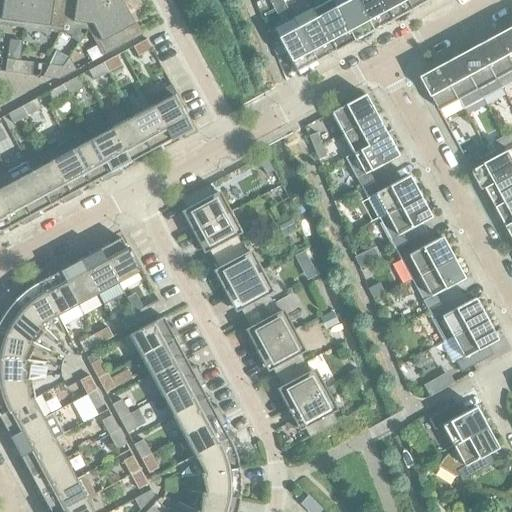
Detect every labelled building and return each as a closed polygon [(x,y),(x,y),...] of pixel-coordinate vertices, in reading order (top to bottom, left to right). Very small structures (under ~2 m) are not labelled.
[(24,26),(27,0),(0,0),(0,15),(2,16),(1,23),(24,26)] [(61,24),(64,0),(27,0),(24,26),(48,30),(49,22),(61,24)] [(108,0),(64,0),(61,24),(89,28),(108,0)] [(134,24),(126,8),(125,6),(123,4),(119,0),(108,0),(89,28),(104,54),(138,35),(132,25),(134,24)] [(282,0),(278,0),(271,4),(277,15),(287,9),(282,0)] [(353,41),(335,7),(331,0),(328,0),(312,9),(316,17),(334,51),(353,41)] [(356,0),(347,0),(335,7),(353,41),(372,30),(356,0)] [(380,0),(356,0),(372,30),(391,20),(380,0)] [(405,0),(380,0),(391,20),(410,10),(405,0)] [(428,0),(405,0),(410,10),(428,0)] [(334,51),(316,17),(297,27),(315,61),(334,51)] [(315,61),(297,27),(278,38),(296,72),(297,71),(299,74),(317,65),(315,61)] [(511,27),(499,35),(511,59),(511,27)] [(511,59),(499,35),(480,45),(503,88),(511,83),(511,59)] [(147,39),(133,47),(138,56),(152,49),(147,39)] [(503,88),(480,45),(461,56),(484,98),(503,88)] [(102,63),(108,73),(122,65),(117,55),(102,63)] [(461,56),(442,66),(460,100),(465,109),(484,98),(461,56)] [(60,80),(76,71),(69,58),(62,67),(53,79),(60,80)] [(18,74),(20,61),(7,59),(5,72),(18,74)] [(20,61),(18,74),(31,76),(33,63),(20,61)] [(108,73),(102,63),(88,71),(93,80),(108,73)] [(53,79),(62,67),(49,65),(42,78),(53,79)] [(460,100),(442,66),(422,77),(440,111),(460,100)] [(76,77),(62,85),(67,94),(81,87),(76,77)] [(67,94),(62,85),(48,92),(53,102),(67,94)] [(148,98),(152,106),(170,140),(182,133),(184,137),(184,139),(197,132),(171,85),(148,98)] [(342,133),(376,115),(365,94),(331,112),(342,133)] [(36,99),(22,106),(27,116),(41,108),(36,99)] [(27,116),(22,106),(8,114),(13,124),(27,116)] [(170,140),(152,106),(132,117),(152,156),(162,151),(161,150),(160,150),(159,146),(170,140)] [(387,135),(376,115),(342,133),(353,153),(387,135)] [(132,117),(111,128),(130,162),(141,156),(143,159),(142,160),(143,161),(152,156),(132,117)] [(111,128),(91,139),(112,177),(122,172),(121,171),(120,172),(118,168),(130,162),(111,128)] [(313,148),(321,144),(317,133),(309,136),(313,148)] [(387,135),(353,153),(364,174),(356,178),(361,188),(388,174),(383,164),(398,156),(387,135)] [(509,144),(504,136),(493,142),(498,150),(509,144)] [(112,177),(91,139),(71,150),(90,183),(101,177),(103,181),(102,181),(103,182),(112,177)] [(90,183),(71,150),(67,141),(47,152),(72,199),(82,194),(81,193),(80,193),(78,189),(90,183)] [(326,156),(321,144),(313,148),(318,159),(326,156)] [(483,190),(487,188),(511,174),(511,153),(510,150),(476,168),(477,170),(473,172),(483,190)] [(72,199),(47,152),(27,163),(49,205),(61,199),(63,203),(62,203),(63,204),(72,199)] [(477,152),(466,158),(470,165),(481,159),(477,152)] [(267,159),(259,163),(266,174),(273,170),(267,159)] [(49,205),(27,163),(7,174),(11,182),(32,221),(41,215),(41,214),(40,215),(38,211),(49,205)] [(393,184),(388,174),(361,188),(378,219),(420,196),(409,175),(393,184)] [(511,174),(487,188),(497,207),(511,199),(511,174)] [(32,221),(11,182),(0,188),(0,208),(10,226),(20,221),(22,224),(22,226),(32,221)] [(192,232),(230,212),(219,191),(214,194),(208,184),(181,199),(186,209),(181,212),(192,232)] [(431,217),(420,196),(378,219),(395,249),(421,235),(416,225),(431,217)] [(511,199),(497,207),(507,226),(511,223),(511,199)] [(10,226),(0,208),(0,230),(1,231),(4,229),(10,226)] [(230,212),(192,232),(203,253),(209,250),(213,259),(241,244),(236,236),(241,233),(230,212)] [(427,245),(421,235),(395,249),(400,259),(408,255),(419,276),(453,257),(442,237),(427,245)] [(106,239),(97,245),(117,283),(140,271),(141,272),(143,272),(131,249),(129,250),(130,251),(128,253),(120,238),(108,244),(106,241),(107,241),(106,239)] [(301,249),(306,247),(302,238),(297,240),(301,249)] [(241,244),(213,259),(218,268),(213,271),(224,292),(262,271),(251,250),(245,253),(241,244)] [(117,283),(97,245),(87,250),(88,250),(90,254),(79,260),(97,294),(117,283)] [(379,259),(373,248),(355,256),(354,257),(359,268),(360,268),(379,259)] [(307,249),(301,252),(304,258),(310,255),(307,249)] [(464,278),(453,257),(419,276),(430,296),(422,300),(428,311),(454,296),(449,287),(464,278)] [(66,261),(57,266),(77,305),(97,294),(79,260),(68,266),(66,263),(67,262),(66,261)] [(77,305),(57,266),(47,271),(47,273),(48,272),(50,276),(39,282),(57,315),(77,305)] [(273,292),(262,271),(224,292),(235,312),(240,309),(245,319),(273,304),(268,295),(273,292)] [(60,320),(57,315),(39,282),(36,284),(32,286),(26,290),(23,292),(19,296),(14,300),(44,329),(60,320)] [(379,283),(367,289),(373,300),(385,294),(379,283)] [(460,306),(454,296),(428,311),(444,341),(452,337),(486,319),(475,298),(460,306)] [(46,331),(44,329),(14,300),(8,307),(5,312),(3,315),(1,317),(0,319),(0,327),(34,344),(46,331)] [(158,300),(146,306),(152,316),(163,309),(158,300)] [(273,304),(245,319),(250,327),(245,330),(256,351),(294,330),(283,309),(277,312),(273,304)] [(152,316),(146,306),(133,313),(139,323),(152,316)] [(139,323),(133,313),(119,320),(125,330),(139,323)] [(321,320),(326,329),(336,325),(332,315),(321,320)] [(140,356),(178,335),(173,325),(172,326),(173,327),(169,329),(162,317),(129,335),(140,356)] [(486,319),(452,337),(463,358),(455,362),(461,372),(494,354),(489,344),(497,340),(486,319)] [(36,345),(34,344),(0,327),(0,357),(29,361),(36,345)] [(107,327),(93,335),(98,344),(112,337),(107,327)] [(305,351),(294,330),(256,351),(267,372),(272,369),(277,378),(305,363),(300,354),(305,351)] [(98,344),(93,335),(79,342),(84,352),(98,344)] [(178,335),(140,356),(151,376),(184,357),(178,346),(182,344),(182,345),(184,345),(178,335)] [(31,362),(29,361),(0,357),(0,384),(29,379),(31,362)] [(184,357),(151,376),(162,396),(200,375),(195,366),(194,366),(194,367),(191,369),(184,357)] [(97,378),(107,373),(99,359),(90,364),(97,378)] [(305,363),(277,378),(282,386),(277,389),(288,410),(326,390),(315,369),(309,371),(305,363)] [(350,377),(357,373),(356,368),(347,372),(350,377)] [(115,387),(107,373),(97,378),(105,393),(115,387)] [(87,395),(97,390),(89,375),(79,381),(87,395)] [(200,375),(162,396),(172,416),(206,398),(200,387),(204,385),(205,385),(200,375)] [(32,379),(29,379),(0,384),(0,416),(33,399),(32,398),(35,397),(32,379)] [(432,380),(423,385),(429,397),(438,392),(432,380)] [(104,404),(97,390),(87,395),(95,409),(104,404)] [(326,390),(288,410),(299,431),(304,428),(309,437),(337,423),(332,413),(337,410),(326,390)] [(206,398),(172,416),(183,436),(222,415),(217,406),(215,406),(216,407),(212,409),(206,398)] [(33,399),(0,416),(0,419),(5,428),(1,430),(1,429),(0,429),(0,430),(5,440),(44,419),(33,399)] [(119,419),(129,413),(121,399),(112,404),(119,419)] [(453,446),(487,427),(476,406),(460,415),(455,405),(428,419),(434,429),(442,425),(453,446)] [(129,413),(119,419),(127,433),(137,428),(129,413)] [(53,415),(44,419),(5,440),(10,449),(11,448),(11,447),(14,445),(20,457),(54,439),(63,435),(53,415)] [(227,425),(222,415),(183,436),(194,456),(228,438),(222,427),(225,425),(226,425),(227,425)] [(109,435),(118,430),(111,416),(101,421),(109,435)] [(487,427),(453,446),(454,448),(452,449),(447,454),(438,467),(456,477),(459,476),(462,481),(488,466),(483,456),(498,448),(487,427)] [(118,430),(109,435),(116,449),(126,444),(118,430)] [(236,457),(234,452),(233,450),(231,445),(228,438),(194,456),(190,459),(198,475),(238,467),(238,465),(236,460),(236,457)] [(26,480),(65,459),(54,439),(20,457),(26,468),(23,470),(22,469),(21,470),(26,480)] [(141,459),(151,454),(143,439),(133,445),(141,459)] [(151,454),(141,459),(149,473),(158,468),(151,454)] [(130,475),(140,470),(132,456),(123,461),(130,475)] [(65,459),(26,480),(31,489),(32,488),(32,487),(36,486),(42,497),(76,480),(65,459)] [(499,466),(498,470),(502,474),(507,473),(508,468),(504,464),(499,466)] [(239,470),(238,468),(238,467),(198,475),(195,475),(199,493),(239,498),(239,493),(240,491),(240,485),(240,483),(240,478),(239,475),(239,470)] [(140,470),(130,475),(138,489),(147,484),(140,470)] [(63,511),(87,500),(76,480),(42,497),(48,508),(44,510),(44,509),(43,510),(43,511),(63,511)] [(154,495),(151,490),(134,499),(140,510),(154,495)] [(196,492),(194,510),(197,511),(236,511),(237,511),(238,505),(238,501),(239,498),(199,493),(196,492)] [(301,503),(309,511),(319,511),(321,510),(307,497),(301,503)] [(93,511),(87,500),(63,511),(93,511)]
